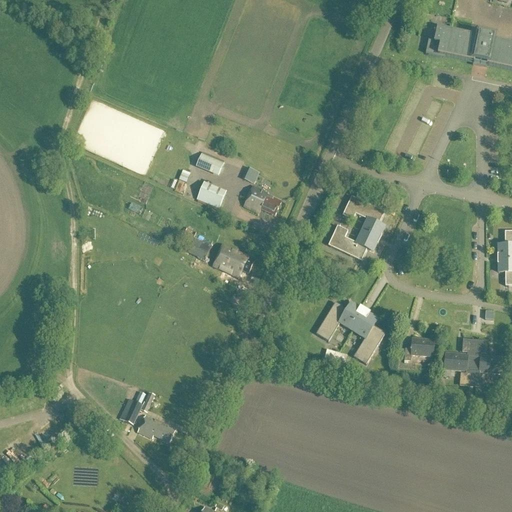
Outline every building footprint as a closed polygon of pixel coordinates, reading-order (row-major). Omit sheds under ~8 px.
[(511,72),(511,46),(494,43),(495,40),(480,37),(479,39),(438,31),(436,41),(430,40),(429,44),(426,57),(446,61),(447,59),(511,72)] [(224,165),(201,155),(195,169),(218,179),(224,165)] [(248,169),(243,180),(255,185),(259,173),(248,169)] [(182,172),(179,182),(187,185),(190,176),(182,172)] [(226,194),(204,184),(197,201),(219,211),(226,194)] [(274,217),(281,204),(269,199),(270,197),(252,189),(243,208),(258,215),(260,211),(274,217)] [(367,222),(362,233),(380,242),(382,237),(381,237),(385,229),(379,226),(384,214),(351,198),(342,218),(353,222),(356,216),(367,222)] [(328,248),(361,263),(367,251),(373,254),(377,246),(378,247),(380,242),(362,233),(356,245),(344,240),(348,233),(342,230),(337,228),(328,248)] [(497,261),(511,260),(511,233),(505,234),(505,247),(498,247),(498,256),(497,256),(497,261)] [(189,256),(206,263),(213,248),(196,240),(189,256)] [(248,276),(255,261),(222,246),(212,268),(239,280),(242,273),(248,276)] [(511,260),(497,261),(497,266),(498,266),(498,274),(505,274),(505,288),(511,287),(511,260)] [(343,272),(340,278),(347,281),(350,275),(343,272)] [(341,326),(354,334),(366,313),(362,311),(361,312),(352,306),(348,313),(336,305),(317,337),(329,345),(341,326)] [(366,313),(354,334),(366,341),(354,360),(367,368),(386,336),(374,329),(379,322),(370,317),(370,316),(366,313)] [(486,313),(485,322),(493,322),(494,314),(486,313)] [(435,359),(436,343),(413,341),(412,351),(405,351),(404,363),(412,364),(412,357),(435,359)] [(472,389),(476,344),(464,343),(463,355),(468,355),(468,358),(446,356),(445,372),(466,374),(466,377),(461,377),(461,388),(472,389)] [(480,375),(502,377),(503,360),(481,359),(482,356),(487,356),(487,345),(476,344),(472,389),(484,390),(485,379),(480,378),(480,375)] [(324,360),(345,367),(347,358),(327,352),(324,360)] [(149,395),(143,406),(150,410),(155,398),(149,395)] [(133,428),(142,408),(130,403),(121,423),(133,428)] [(171,446),(177,433),(146,418),(138,434),(149,439),(150,436),(171,446)]
